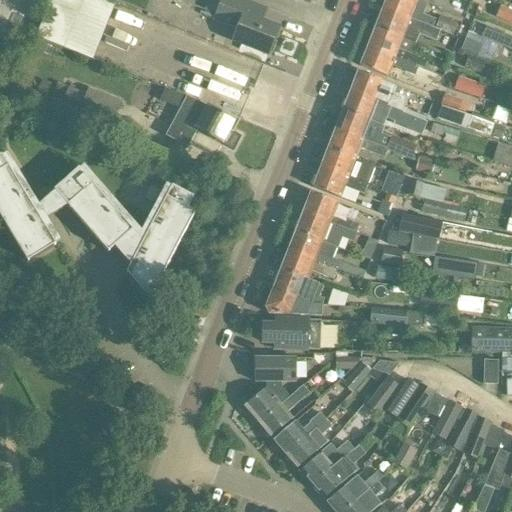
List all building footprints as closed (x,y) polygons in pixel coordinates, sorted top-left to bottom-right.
[(33,0),(31,5),(42,10),(46,0),(33,0)] [(92,60),(114,4),(103,0),(50,0),(36,37),(92,60)] [(238,32),(233,42),(268,56),(279,28),(261,21),(265,9),(244,0),(222,0),(213,22),(238,32)] [(428,5),(417,1),(414,0),(386,0),(383,9),(432,29),(435,21),(423,16),(428,5)] [(37,20),(42,10),(31,5),(26,15),(37,20)] [(511,25),(511,11),(501,6),(495,18),(511,25)] [(376,26),(375,28),(417,44),(420,36),(437,43),(441,32),(433,29),(432,29),(383,9),(379,19),(376,20),(375,24),(376,26)] [(438,17),(433,29),(441,32),(451,36),(456,24),(438,17)] [(368,47),(419,68),(425,70),(429,60),(417,56),(416,57),(412,55),(417,44),(375,28),(368,47)] [(502,35),(487,29),(483,39),(499,45),(502,35)] [(368,47),(360,67),(387,77),(391,66),(406,72),(405,72),(415,76),(419,68),(368,47)] [(274,70),(277,59),(238,48),(235,59),(274,70)] [(468,55),(464,67),(480,74),(485,62),(468,55)] [(354,83),(350,92),(380,104),(402,112),(407,99),(404,98),(407,91),(358,72),(357,75),(354,76),(353,80),(354,83)] [(480,99),(484,86),(458,77),(453,90),(480,99)] [(58,84),(50,103),(60,107),(62,101),(82,109),(80,114),(82,115),(108,125),(112,127),(121,103),(88,88),(85,95),(68,88),(58,84)] [(380,104),(350,92),(343,111),(369,122),(379,126),(384,115),(398,120),(396,125),(419,134),(424,121),(402,112),(380,104)] [(458,112),(461,101),(445,95),(441,107),(458,112)] [(197,130),(222,143),(233,121),(205,106),(186,98),(165,136),(187,149),(197,130)] [(441,107),(437,119),(467,129),(472,117),(458,112),(441,107)] [(391,139),(390,142),(365,132),(369,122),(343,111),(335,131),(386,151),(412,161),(417,149),(391,139)] [(505,128),(472,117),(467,129),(500,140),(505,128)] [(442,137),(443,134),(445,128),(433,124),(430,132),(442,137)] [(328,149),(354,160),(359,149),(384,158),(386,151),(335,131),(328,149)] [(492,161),(511,167),(511,148),(498,144),(492,161)] [(376,168),(354,160),(328,149),(320,169),(369,187),(376,168)] [(419,160),(416,171),(432,175),(435,164),(419,160)] [(0,216),(27,262),(55,245),(8,167),(0,171),(0,216)] [(369,187),(320,169),(313,188),(339,199),(344,187),(365,195),(369,187)] [(107,251),(108,251),(109,252),(133,231),(132,230),(94,186),(93,184),(92,185),(79,170),(55,190),(68,205),(68,206),(69,207),(107,251)] [(406,196),(429,201),(435,202),(438,188),(410,181),(406,196)] [(337,204),(311,193),(303,214),(343,229),(356,234),(359,226),(346,221),(333,216),(337,204)] [(384,202),(393,205),(395,198),(386,195),(384,202)] [(149,300),(195,213),(166,198),(126,274),(149,300)] [(435,202),(429,201),(425,214),(463,223),(466,209),(435,202)] [(343,229),(303,214),(295,233),(322,243),(326,232),(353,242),(356,234),(343,229)] [(403,214),(399,232),(413,235),(438,240),(442,223),(403,214)] [(389,231),(386,244),(410,248),(413,235),(399,232),(389,230),(389,231)] [(328,267),(337,270),(340,272),(344,263),(333,259),(337,249),(322,243),(295,233),(288,251),(328,267)] [(454,235),(454,243),(494,247),(495,239),(454,235)] [(403,252),(383,249),(380,264),(400,267),(403,252)] [(328,267),(288,251),(280,271),(307,281),(311,270),(334,279),(337,270),(328,267)] [(377,266),(375,279),(392,283),(395,270),(377,266)] [(350,282),(365,288),(370,275),(354,270),(350,282)] [(307,281),(280,271),(280,272),(277,274),(276,277),(277,280),(273,290),(313,305),(321,305),(323,299),(317,298),(322,286),(307,281)] [(313,305),(273,290),(265,308),(269,315),(320,317),(321,305),(313,305)] [(457,313),(460,297),(422,291),(420,307),(457,313)] [(369,326),(405,329),(407,314),(371,311),(369,326)] [(260,328),(260,339),(262,339),(262,343),(273,343),(273,349),(312,350),(319,351),(320,321),(313,321),(274,320),(274,325),(262,325),(262,328),(260,328)] [(511,354),(511,329),(472,329),(472,353),(511,354)] [(352,370),(360,362),(364,359),(362,359),(336,358),(336,370),(352,370)] [(265,383),(265,389),(243,407),(258,424),(290,396),(283,387),(282,383),(295,383),(295,359),(255,359),(255,383),(265,383)] [(381,361),(364,359),(360,362),(361,364),(343,384),(352,393),(372,370),(379,362),(381,362),(381,361)] [(484,361),(483,385),(497,385),(498,361),(484,361)] [(381,362),(379,362),(372,370),(389,377),(400,364),(381,362)] [(379,415),(400,387),(388,377),(366,406),(379,415)] [(397,419),(418,386),(406,378),(385,411),(397,419)] [(305,384),(290,396),(258,424),(270,438),(293,418),(288,412),(312,392),(305,384)] [(420,384),(418,386),(397,419),(410,428),(434,393),(420,384)] [(449,401),(447,401),(434,393),(424,411),(439,419),(449,401)] [(432,434),(445,441),(463,409),(449,401),(439,419),(432,434)] [(458,452),(466,437),(477,415),(466,409),(442,457),(446,459),(452,448),(458,452)] [(304,430),(296,421),(272,441),(284,455),(325,420),(320,413),(309,422),(311,424),(304,430)] [(483,446),(491,426),(492,423),(477,418),(463,455),(478,460),(483,446)] [(296,469),(320,449),(312,440),(319,434),(321,436),(332,427),(325,420),(284,455),(296,469)] [(483,446),(498,451),(498,450),(504,431),(491,426),(483,446)] [(441,457),(442,457),(447,446),(437,441),(431,452),(441,457)] [(330,446),(323,452),(299,472),(311,486),(342,460),(353,450),(347,443),(336,452),(330,446)] [(403,444),(392,463),(406,471),(417,452),(403,444)] [(342,460),(311,486),(323,500),(358,470),(354,465),(367,454),(359,445),(353,450),(342,460)] [(511,455),(498,450),(498,451),(484,486),(472,510),(476,511),(484,511),(494,489),(497,491),(511,455)] [(511,453),(501,487),(511,490),(511,453)] [(357,476),(325,503),(332,511),(343,511),(378,482),(383,478),(377,472),(364,484),(357,476)] [(384,489),(378,482),(343,511),(371,511),(380,505),(373,498),(384,489)]
